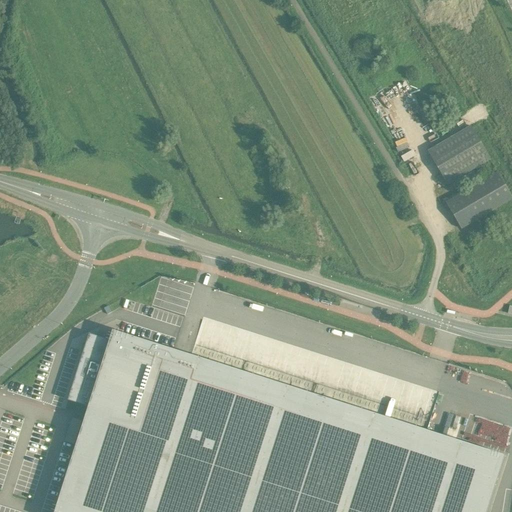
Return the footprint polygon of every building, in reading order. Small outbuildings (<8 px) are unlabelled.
[(449,184),(491,160),(471,126),(429,151),(449,184)] [(461,229),(511,199),(511,196),(498,172),(447,204),(461,229)] [(17,289),(0,303),(0,334),(33,306),(38,301),(49,263),(27,256),(17,289)] [(89,334),(68,401),(88,407),(55,511),(487,511),(505,456),(113,331),(110,340),(89,334)] [(72,418),(64,442),(74,445),(82,421),(72,418)]
